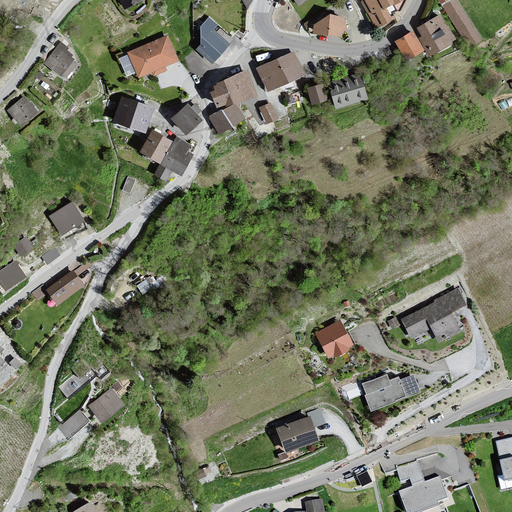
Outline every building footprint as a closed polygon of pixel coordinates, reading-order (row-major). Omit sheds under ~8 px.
[(365,0),(366,1),(363,2),(377,27),(383,24),(395,18),(393,15),(392,13),(395,11),(392,5),(395,3),(400,0),(365,0)] [(439,0),(443,5),(469,46),(480,39),(456,0),(439,0)] [(330,16),(315,25),(315,33),(341,35),(342,28),(346,28),(344,18),(330,16)] [(453,39),(440,16),(419,28),(424,36),(421,38),(430,55),(450,44),(449,41),(453,39)] [(202,26),(203,44),(198,50),(213,62),(229,44),(212,30),(216,24),(209,18),(202,26)] [(422,50),(412,32),(397,41),(407,59),(422,50)] [(177,60),(167,36),(129,52),(139,76),(153,70),(154,74),(165,70),(164,66),(177,60)] [(67,48),(60,43),(45,63),(61,75),(62,73),(67,76),(76,65),(71,61),(73,59),(70,58),(72,55),(66,51),(67,48)] [(303,74),(294,53),(287,56),(258,68),(263,79),(268,90),(303,74)] [(256,95),(247,72),(218,83),(219,85),(215,87),(216,91),(212,93),(217,106),(226,103),(227,106),(256,95)] [(367,98),(360,74),(330,83),(337,107),(367,98)] [(326,99),(322,85),(308,88),(313,103),(326,99)] [(37,112),(24,97),(9,110),(21,125),(37,112)] [(153,108),(122,98),(114,122),(145,132),(153,108)] [(244,118),(236,104),(211,118),(219,132),(244,118)] [(276,119),(270,104),(261,107),(267,122),(276,119)] [(201,120),(188,105),(173,119),(186,133),(201,120)] [(171,141),(153,131),(141,152),(160,162),(171,141)] [(190,145),(177,138),(156,174),(166,180),(172,169),(181,174),(192,155),(186,152),(190,145)] [(83,221),(72,203),(51,216),(62,233),(83,221)] [(32,248),(25,238),(14,245),(21,255),(32,248)] [(25,277),(15,262),(0,272),(0,281),(6,290),(25,277)] [(83,285),(73,271),(48,290),(58,303),(83,285)] [(137,284),(142,291),(152,282),(147,276),(137,284)] [(43,282),(31,289),(37,298),(49,291),(43,282)] [(459,288),(403,319),(413,337),(431,326),(441,343),(464,330),(454,313),(469,305),(459,288)] [(340,319),(316,332),(330,357),(354,344),(340,319)] [(387,374),(364,384),(369,393),(367,396),(374,411),(423,390),(416,375),(401,381),(400,378),(391,382),(387,374)] [(122,404),(111,390),(90,406),(101,421),(122,404)] [(57,424),(66,436),(89,419),(80,407),(57,424)] [(310,410),(315,422),(324,419),(320,407),(310,410)] [(318,440),(309,417),(278,429),(286,452),(318,440)] [(507,480),(511,478),(511,438),(498,442),(507,480)] [(401,492),(408,511),(436,511),(454,506),(443,476),(427,482),(419,460),(397,468),(403,484),(411,481),(414,487),(401,492)] [(307,511),(302,511),(326,511),(324,499),(305,503),(307,511)] [(74,511),(103,511),(95,500),(74,511)]
